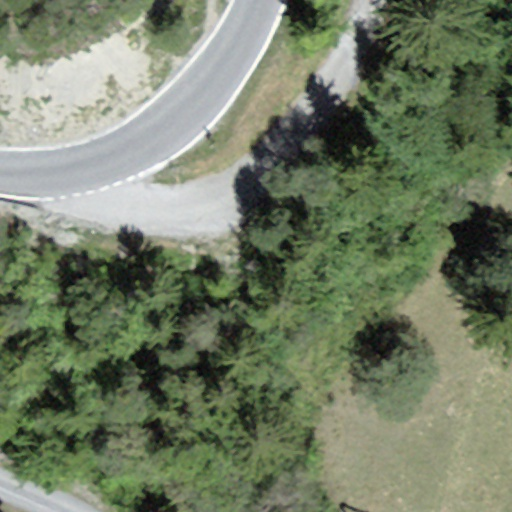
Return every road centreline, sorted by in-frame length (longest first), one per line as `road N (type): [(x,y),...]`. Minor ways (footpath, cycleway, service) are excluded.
road 1 (unclassified): [(376,0),(294,136),(252,179),(212,204),(138,207),(86,168)]
road 2 (unclassified): [(86,168),(127,152),(187,106),(258,0)]
